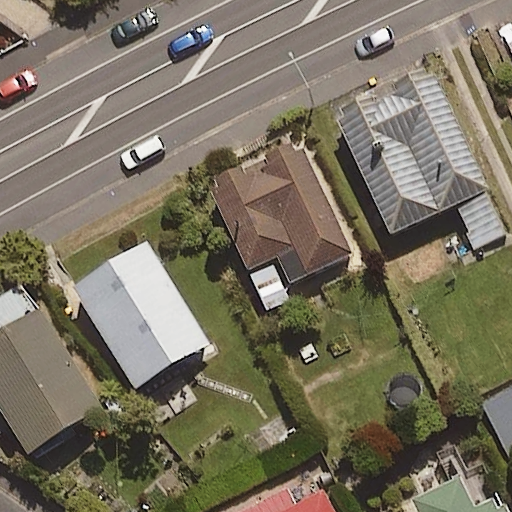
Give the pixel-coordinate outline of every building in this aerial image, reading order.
[(504,238),(434,87),(339,131),(390,243),(453,214),(471,253),(504,238)] [(352,262),(302,157),(207,203),(257,308),(352,262)] [(214,353),(153,253),(80,296),(141,397),(214,353)] [(109,416),(29,294),(0,312),(0,408),(36,463),(109,416)] [(511,399),(484,414),(511,467),(511,399)] [(499,511),(498,508),(489,511),(469,511),(459,492),(421,511),(499,511)] [(293,511),(286,498),(260,511),(327,511),(321,501),(302,511),(293,511)]
